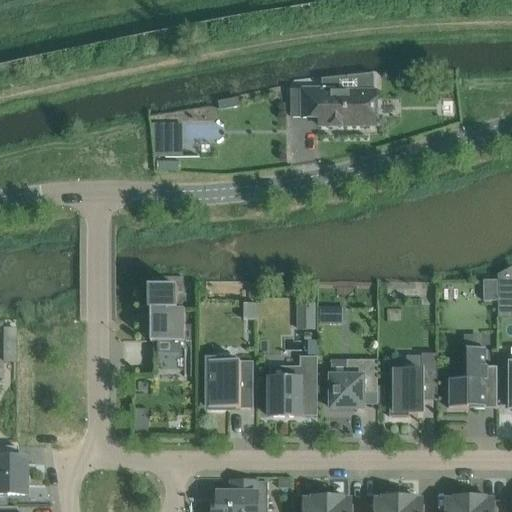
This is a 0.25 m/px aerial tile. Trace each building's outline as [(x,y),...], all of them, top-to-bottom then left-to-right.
[(377,92),(321,93),(321,89),(303,89),(303,119),(319,119),(319,127),(377,127),(377,92)] [(238,106),(238,105),(237,101),(220,104),(222,110),(238,106)] [(511,268),(498,276),(498,282),(498,302),(498,303),(498,304),(511,304),(511,268)] [(498,282),(484,282),(484,303),(498,303),(498,302),(498,282)] [(178,311),(178,288),(149,288),(149,306),(143,306),(143,337),(153,337),(153,341),(151,341),(151,342),(123,342),(123,343),(153,343),(153,369),(123,369),(123,371),(153,371),(153,378),(159,378),(159,371),(185,371),(185,351),(192,351),(192,342),(185,342),(185,311),(178,311)] [(244,321),(256,321),(256,305),(244,305),(244,321)] [(299,313),(314,313),(314,305),(299,305),(299,313)] [(320,309),(320,326),(332,326),(332,325),(332,309),(320,309)] [(4,342),(4,362),(16,362),(16,342),(4,342)] [(468,382),(449,382),(450,410),(498,410),(498,368),(486,368),(486,351),(485,351),(485,353),(468,353),(468,382)] [(424,402),(438,402),(438,355),(422,355),(422,373),(395,374),(395,393),(389,393),(390,418),(410,418),(410,415),(424,415),(424,402)] [(270,414),(270,418),(302,418),(302,398),(318,398),(318,358),(300,358),(300,368),(288,368),(288,380),(270,380),(270,400),(266,400),(266,414),(270,414)] [(348,362),(331,362),(331,378),(331,410),(364,410),(364,394),(378,394),(378,389),(378,362),(348,362)] [(210,363),(210,410),(254,410),(254,372),(254,363),(241,363),(210,363)] [(17,448),(0,447),(0,495),(24,496),(24,460),(17,460),(17,448)] [(218,503),(214,503),(213,511),(268,511),(268,484),(242,483),(242,485),(244,485),(244,496),(218,496),(218,503)] [(328,511),(328,499),(314,499),(314,503),(305,502),(304,511),(328,511)] [(328,499),(328,511),(351,511),(352,503),(343,502),(343,499),(328,499)] [(399,511),(400,499),(385,499),(385,503),(376,502),(375,511),(399,511)] [(414,503),(414,499),(400,499),(399,511),(422,511),(423,503),(414,503)] [(470,511),(471,499),(456,499),(456,503),(447,503),(447,511),(470,511)] [(471,499),(470,511),(494,511),(494,503),(485,503),(485,499),(471,499)]
